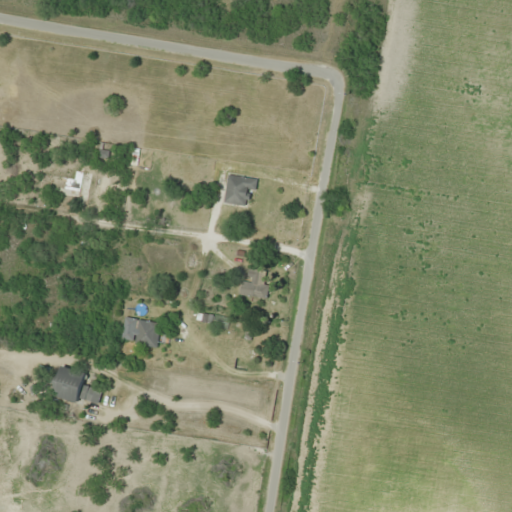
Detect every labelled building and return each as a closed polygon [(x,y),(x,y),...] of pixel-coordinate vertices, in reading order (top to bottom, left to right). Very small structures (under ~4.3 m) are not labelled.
[(248,191),(255,192),(257,179),(228,175),(224,205),(246,208),(248,191)] [(139,258),(121,255),(116,278),(133,281),(139,258)] [(247,282),(241,281),(239,295),(266,299),(268,285),(259,284),(261,271),(249,269),(247,282)] [(156,349),(161,325),(138,321),(134,345),(156,349)] [(252,359),(248,338),(235,341),(239,362),(252,359)] [(52,397),(77,403),(79,399),(98,404),(101,391),(82,386),(85,373),(60,367),(52,397)]
